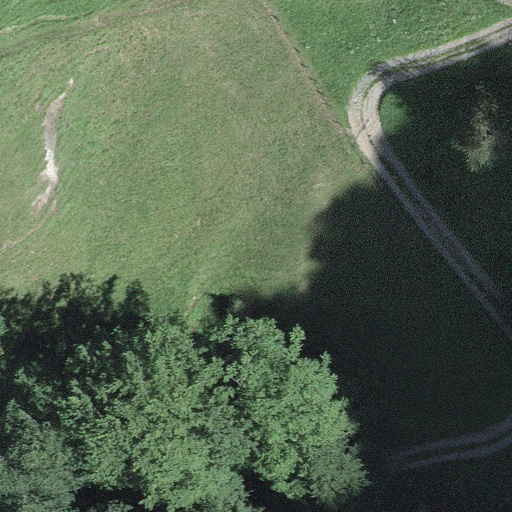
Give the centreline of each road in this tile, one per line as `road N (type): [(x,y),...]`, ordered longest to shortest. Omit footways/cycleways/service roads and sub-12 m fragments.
road 1 (track): [(511,31),(387,71),(363,95),(362,122),(511,322)]
road 2 (track): [(511,426),(470,449),(322,492),(288,511)]
